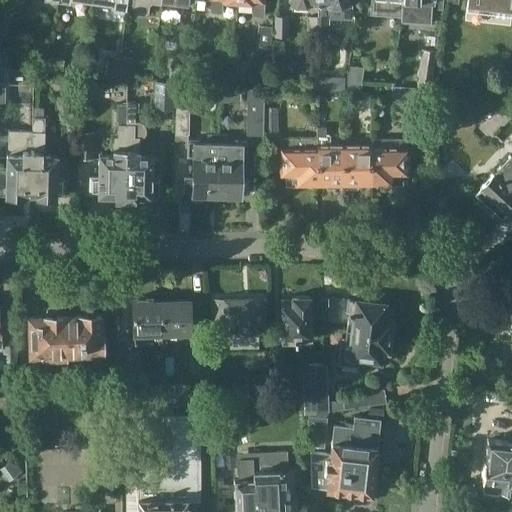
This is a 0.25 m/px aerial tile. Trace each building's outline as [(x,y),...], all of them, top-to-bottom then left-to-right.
[(127,0),(92,0),(93,2),(114,5),(114,11),(117,11),(126,12),(127,0)] [(134,0),(133,13),(145,14),(148,13),(148,6),(151,3),(160,4),(160,0),(134,0)] [(237,3),(236,0),(211,0),(210,11),(221,12),(222,2),(237,3)] [(236,0),(237,3),(254,4),(253,14),(262,14),(263,2),(264,3),(263,0),(236,0)] [(401,16),(402,5),(402,0),(372,0),(371,14),(401,16)] [(511,0),(468,0),(467,8),(467,14),(511,18),(511,12),(511,0)] [(275,16),(275,37),(287,37),(288,16),(275,16)] [(316,33),(317,17),(308,17),(307,33),(316,33)] [(330,18),(317,17),(316,33),(330,34),(330,18)] [(270,53),(273,27),(258,25),(256,51),(270,53)] [(191,51),(189,72),(198,72),(200,51),(191,51)] [(418,80),(416,94),(429,96),(436,53),(423,51),(418,80)] [(120,64),(120,57),(108,56),(106,73),(118,74),(120,64)] [(35,57),(34,70),(51,72),(52,59),(48,58),(35,57)] [(52,59),(51,72),(65,73),(67,60),(52,59)] [(172,63),(170,81),(185,82),(187,65),(172,63)] [(131,76),(132,65),(120,64),(118,74),(131,76)] [(363,93),(364,81),(366,67),(352,65),(348,91),(363,93)] [(511,66),(502,66),(498,97),(511,99),(511,66)] [(154,105),(175,107),(176,82),(156,81),(154,105)] [(262,141),(262,123),(263,90),(248,89),(248,123),(247,141),(262,141)] [(406,96),(406,119),(422,119),(422,96),(406,96)] [(115,198),(124,198),(128,102),(125,102),(125,105),(119,105),(118,137),(113,137),(112,154),(100,154),(99,177),(90,177),(90,193),(98,193),(98,196),(115,196),(115,198)] [(136,102),(128,102),(124,198),(134,198),(134,196),(151,197),(151,195),(160,195),(160,178),(152,178),(153,155),(139,155),(139,140),(142,140),(146,138),(149,134),(149,129),(146,125),(142,122),(135,122),(135,112),(138,112),(138,103),(136,103),(136,102)] [(176,109),(175,134),(190,135),(191,109),(176,109)] [(278,110),(265,110),(265,139),(278,139),(278,110)] [(32,121),(32,131),(45,132),(46,118),(32,118),(32,121)] [(25,193),(32,194),(32,131),(32,121),(26,121),(26,131),(9,130),(8,154),(7,154),(7,171),(0,170),(0,194),(25,195),(25,193)] [(317,127),(317,138),(317,183),(330,183),(332,186),(338,186),(340,183),(342,183),(342,142),(330,142),(330,135),(325,135),(325,127),(317,127)] [(45,155),(45,132),(32,131),(32,194),(37,194),(37,196),(56,196),(56,193),(64,194),(64,179),(56,179),(57,155),(45,155)] [(81,133),(80,159),(93,159),(93,133),(81,133)] [(207,140),(190,140),(190,156),(193,156),(193,178),(185,178),(185,191),(193,192),(192,194),(197,194),(200,196),(203,196),(206,194),(210,194),(210,196),(215,196),(216,163),(216,135),(207,134),(207,140)] [(247,158),(247,141),(227,140),(227,135),(216,135),(216,163),(215,196),(223,196),(223,195),(227,195),(230,196),(234,197),(237,195),(240,196),(240,193),(249,193),(249,179),(240,179),(241,158),(247,158)] [(369,138),(369,143),(369,183),(374,183),(376,185),(382,185),(384,183),(401,183),(401,173),(407,172),(406,159),(410,159),(410,150),(406,150),(406,148),(398,147),(398,137),(369,138)] [(317,138),(292,138),(282,138),(282,172),(281,172),(281,174),(296,174),(296,184),(305,184),(306,186),(312,186),(313,183),(317,183),(317,138)] [(369,143),(342,142),(342,183),(347,183),(349,186),(355,186),(357,183),(369,183),(369,143)] [(494,199),(511,180),(511,156),(511,155),(495,172),(494,172),(481,185),(494,199)] [(511,180),(494,199),(488,206),(501,219),(509,212),(511,209),(511,180)] [(335,227),(343,227),(343,219),(335,219),(335,227)] [(500,315),(499,320),(511,321),(511,282),(504,281),(500,315)] [(310,338),(310,295),(292,295),(292,300),(282,300),(282,343),(296,342),(296,338),(310,338)] [(322,317),(335,318),(334,296),(322,295),(322,317)] [(152,298),(133,299),(134,334),(162,333),(161,301),(152,302),(152,298)] [(352,314),(350,332),(390,337),(390,332),(394,331),(395,323),(392,321),(392,318),(384,317),(385,303),(350,299),(348,314),(352,314)] [(245,300),(216,301),(216,315),(227,315),(227,330),(231,330),(232,347),(259,346),(258,330),(262,330),(262,306),(245,307),(245,300)] [(189,301),(161,301),(162,333),(190,332),(189,301)] [(30,317),(30,354),(31,354),(31,360),(66,360),(66,354),(102,353),(102,333),(101,333),(100,315),(98,315),(98,308),(95,305),(85,305),(82,308),(82,315),(80,315),(80,316),(64,317),(64,315),(62,316),(62,309),(60,306),(50,306),(47,309),(47,316),(46,316),(46,317),(30,317)] [(390,337),(350,332),(348,344),(344,343),(340,346),(338,360),(342,364),(357,366),(358,359),(386,362),(387,352),(388,352),(388,349),(392,348),(393,340),(390,337)] [(208,374),(207,338),(191,338),(192,374),(208,374)] [(119,376),(135,376),(134,340),(118,340),(118,346),(119,376)] [(3,345),(4,370),(17,370),(16,345),(3,345)] [(283,348),(270,348),(270,364),(283,364),(283,348)] [(309,413),(326,411),(327,410),(327,402),(326,364),(302,365),(304,413),(309,413)] [(342,401),(327,402),(327,410),(367,405),(366,395),(342,398),(342,401)] [(104,436),(118,434),(118,407),(103,408),(104,436)] [(309,413),(305,443),(323,445),(326,411),(309,413)] [(137,498),(137,511),(187,511),(187,500),(198,500),(198,415),(137,415),(137,487),(133,487),(133,498),(137,498)] [(353,502),(366,503),(367,494),(371,494),(376,448),(377,448),(380,418),(354,415),(353,426),(333,424),(330,453),(310,451),(311,486),(326,488),(326,489),(354,492),(353,502)] [(119,468),(118,434),(104,436),(105,469),(119,468)] [(511,441),(488,438),(486,459),(483,458),(480,478),(483,479),(482,489),(485,491),(497,493),(500,491),(501,487),(511,488),(511,441)] [(234,481),(222,482),(223,502),(235,502),(234,511),(284,511),(283,470),(288,470),(288,451),(252,452),(253,478),(234,479),(234,481)]
